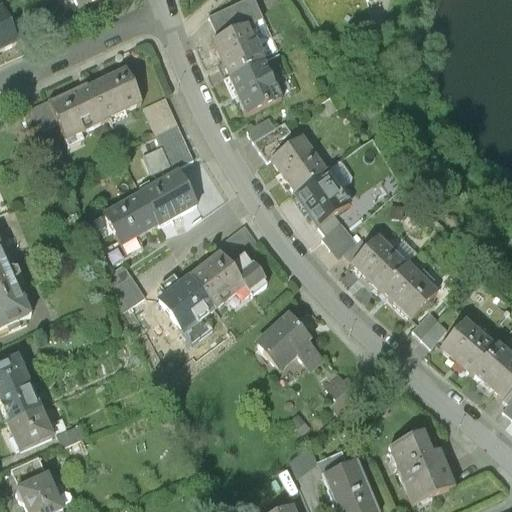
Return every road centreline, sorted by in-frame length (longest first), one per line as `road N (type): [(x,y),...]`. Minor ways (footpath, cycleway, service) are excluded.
road 1 (residential): [(167,17),(208,129),(304,271),(511,458)]
road 2 (residential): [(0,87),(167,17)]
